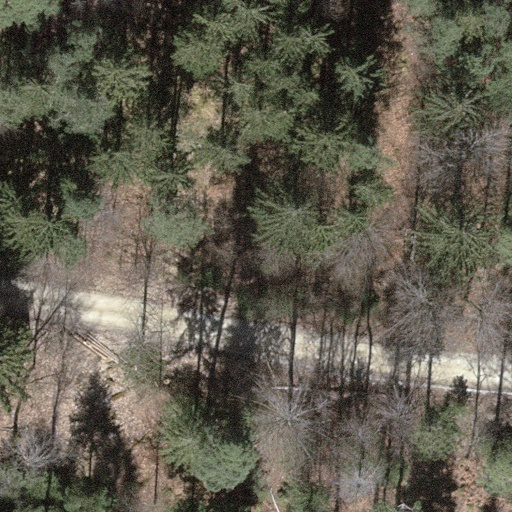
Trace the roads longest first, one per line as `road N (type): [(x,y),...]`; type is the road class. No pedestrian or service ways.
road 1 (track): [(146,327),(440,358),(511,356)]
road 2 (track): [(0,305),(146,327)]
